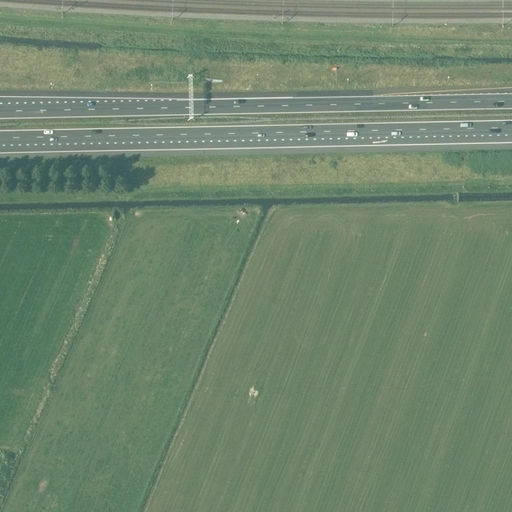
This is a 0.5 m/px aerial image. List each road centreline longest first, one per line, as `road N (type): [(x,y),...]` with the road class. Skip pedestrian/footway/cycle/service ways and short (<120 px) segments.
road 1 (track): [(511,43),(0,24)]
road 2 (motorway): [(0,138),(511,126)]
road 3 (motorway): [(511,102),(0,109)]
